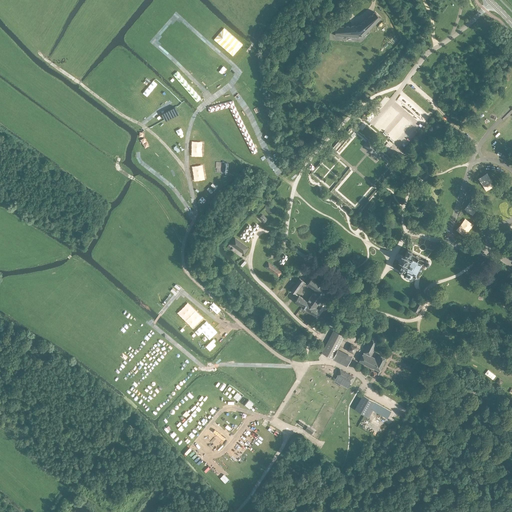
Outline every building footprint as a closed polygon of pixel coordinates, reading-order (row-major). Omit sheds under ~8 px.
[(335,26),(335,35),(358,37),(358,36),(362,36),(362,37),(381,19),(375,12),(358,25),(335,26)] [(365,146),(376,156),(381,151),(382,150),(370,140),(369,140),(365,146)] [(259,218),(264,222),(268,218),(262,214),(259,218)] [(230,244),(244,254),(249,248),(235,237),(230,244)] [(428,263),(429,262),(428,261),(427,261),(426,261),(425,261),(411,253),(412,251),(408,249),(404,256),(401,254),(398,260),(402,262),(400,265),(399,265),(398,267),(398,269),(400,270),(402,269),(407,271),(406,273),(405,273),(404,273),(403,274),(403,275),(404,275),(405,275),(406,275),(409,277),(409,278),(410,279),(411,279),(411,278),(412,277),(411,276),(413,274),(417,276),(422,266),(425,267),(427,264),(428,264),(428,263)] [(282,272),(268,262),(265,266),(279,277),(282,272)] [(299,277),(290,290),(295,294),(304,281),(299,277)] [(307,301),(298,295),(294,301),(314,316),(318,310),(314,308),(323,296),(326,298),(330,293),(310,278),(306,283),(307,284),(315,290),(307,301)] [(279,282),(275,287),(279,290),(283,286),(279,282)] [(417,301),(412,310),(418,313),(423,304),(417,301)] [(345,337),(333,331),(322,352),(333,358),(338,350),(345,337)] [(379,371),(385,358),(378,355),(376,359),(369,356),(376,341),(370,338),(359,361),(372,368),(372,367),(377,370),(376,372),(371,370),(368,374),(374,377),(376,373),(378,374),(379,372),(379,371)] [(353,353),(357,347),(350,343),(347,350),(353,353)] [(338,350),(333,358),(348,366),(353,358),(338,350)] [(338,375),(335,380),(338,382),(337,384),(340,386),(341,383),(347,387),(350,381),(353,377),(340,369),(337,374),(338,375)] [(368,415),(372,409),(373,406),(388,415),(392,408),(369,395),(363,392),(355,406),(368,415)] [(307,426),(305,430),(311,434),(314,430),(307,426)]
